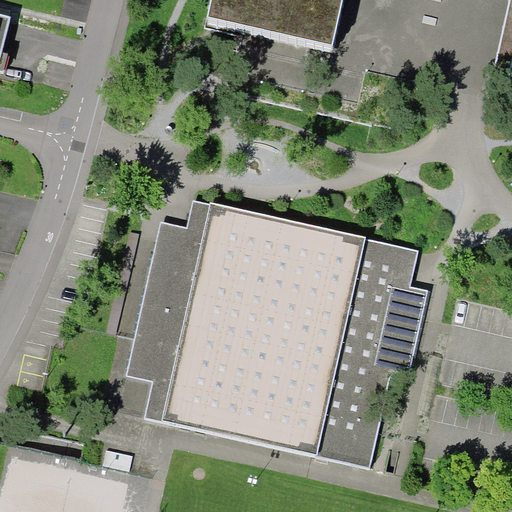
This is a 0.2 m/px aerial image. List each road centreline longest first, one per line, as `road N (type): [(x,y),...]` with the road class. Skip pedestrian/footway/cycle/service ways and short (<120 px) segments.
road 1 (residential): [(511,239),(83,141)]
road 2 (unknown): [(176,435),(502,511)]
road 3 (residential): [(0,331),(83,141)]
road 4 (residential): [(83,141),(119,0)]
